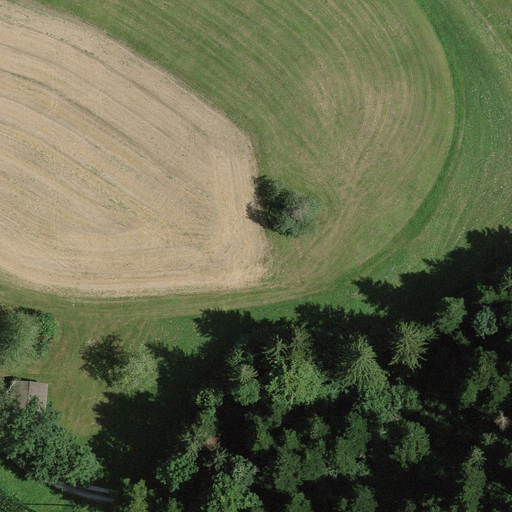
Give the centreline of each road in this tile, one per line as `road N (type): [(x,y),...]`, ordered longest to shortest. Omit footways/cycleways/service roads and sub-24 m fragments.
road 1 (track): [(166,511),(404,490),(511,464)]
road 2 (track): [(164,511),(35,471),(0,439)]
